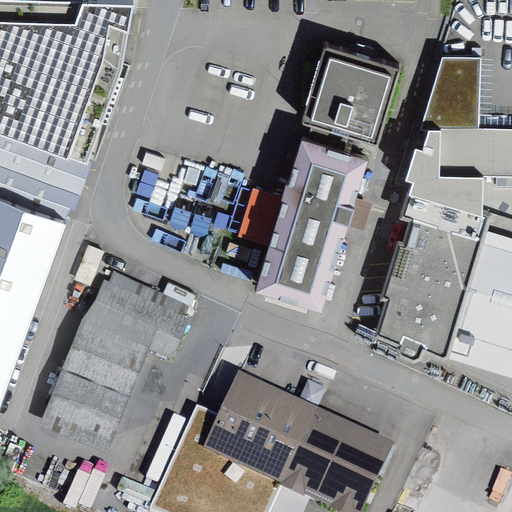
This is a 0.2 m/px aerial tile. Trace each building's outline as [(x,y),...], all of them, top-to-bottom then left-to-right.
[(0,0),(0,387),(122,62),(130,0),(0,0)] [(400,57),(326,35),(304,106),(315,109),(362,123),(379,128),(400,57)] [(484,51),(443,50),(419,121),(439,122),(437,166),(511,168),(511,120),(481,119),(484,51)] [(303,126),(257,275),(322,295),(368,145),(356,142),(362,123),(315,109),(309,128),(303,126)] [(279,193),(252,185),(238,234),(264,242),(279,193)] [(435,217),(411,209),(403,234),(398,232),(381,286),(386,288),(372,329),(397,337),(399,348),(413,353),(422,348),(423,343),(511,370),(511,247),(483,239),(485,233),(455,224),(457,218),(437,212),(435,217)] [(106,280),(45,418),(104,444),(148,346),(173,358),(191,318),(187,313),(191,304),(116,271),(111,282),(106,280)] [(319,409),(240,372),(203,449),(256,474),(285,487),(319,409)] [(363,511),(396,446),(319,409),(285,487),(311,499),(337,511),(363,511)] [(273,511),(285,487),(256,474),(241,507),(167,474),(150,511),(273,511)] [(304,511),(311,499),(285,487),(273,511),(304,511)]
